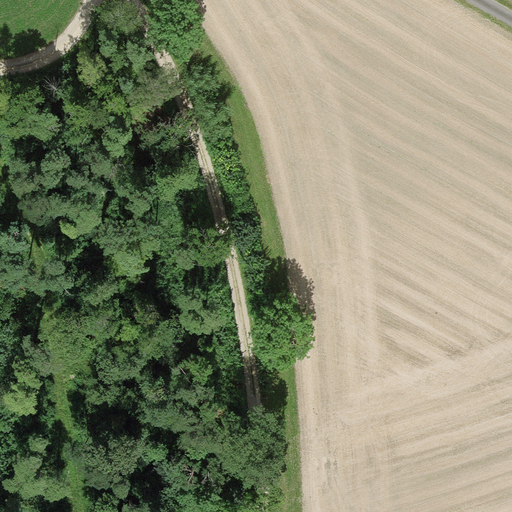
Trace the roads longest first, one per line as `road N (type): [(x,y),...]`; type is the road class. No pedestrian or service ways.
road 1 (track): [(262,511),(238,260),(203,117),(130,0)]
road 2 (track): [(0,163),(38,235),(76,511)]
